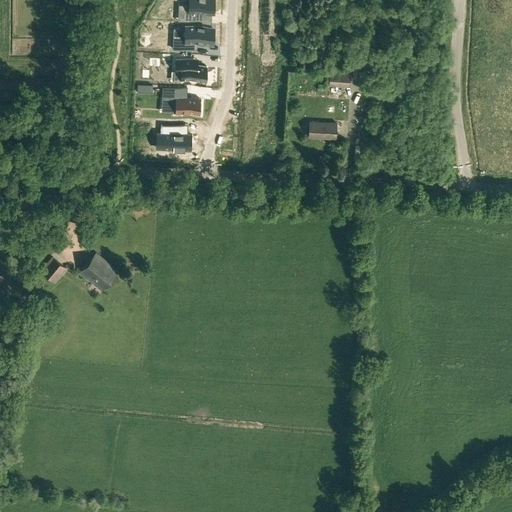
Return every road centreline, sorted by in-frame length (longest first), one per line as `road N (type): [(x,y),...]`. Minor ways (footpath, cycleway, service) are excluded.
road 1 (unclassified): [(467,188),(202,175)]
road 2 (unclassified): [(202,175),(0,178)]
road 3 (residential): [(458,0),(454,91),(467,188)]
road 4 (residential): [(202,175),(226,89),(231,0)]
